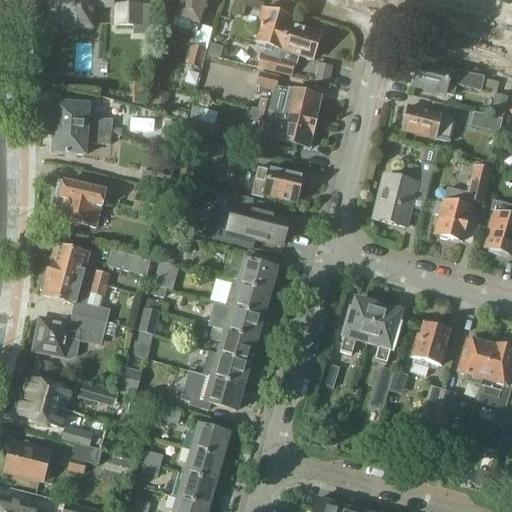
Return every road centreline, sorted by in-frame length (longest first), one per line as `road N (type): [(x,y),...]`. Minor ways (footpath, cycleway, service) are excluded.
road 1 (residential): [(329,251),(382,27)]
road 2 (residential): [(270,460),(329,251)]
road 3 (residential): [(511,305),(329,251)]
road 4 (residential): [(443,511),(270,460)]
road 5 (primary): [(511,43),(386,6)]
